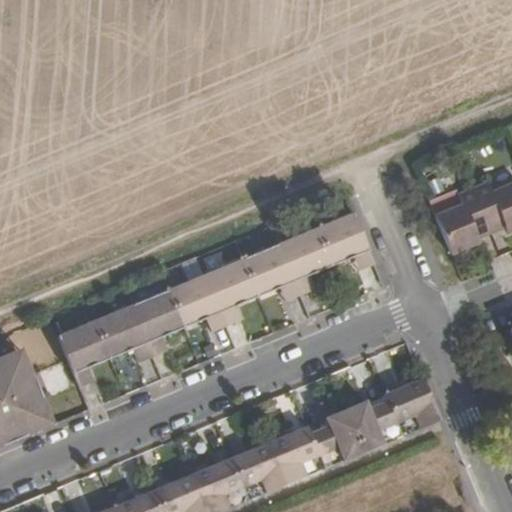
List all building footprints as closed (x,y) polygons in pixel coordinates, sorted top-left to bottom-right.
[(487,183),(472,190),(486,224),(500,218),(504,227),(506,233),(511,230),(511,184),(491,193),(487,183)] [(473,230),(486,224),(472,190),(457,196),(461,205),(435,217),(451,256),(479,244),(476,239),(473,230)] [(352,214),(315,229),(331,266),(354,257),(368,251),(352,214)] [(486,224),(490,233),(504,227),(500,218),(486,224)] [(473,230),(476,239),(490,233),(486,224),(473,230)] [(315,229),(278,245),(294,281),(308,276),(331,266),(315,229)] [(278,245),(241,260),(257,297),(280,288),(294,281),(278,245)] [(368,251),(354,257),(359,271),(373,265),(368,251)] [(241,260),(205,275),(220,312),(234,307),(257,297),(241,260)] [(205,275),(168,291),(183,328),(206,318),(220,312),(205,275)] [(308,276),(294,281),(300,295),(314,290),(308,276)] [(294,281),(280,288),(286,301),(300,295),(294,281)] [(168,291),(131,306),(146,344),(160,338),(183,328),(168,291)] [(131,306),(94,322),(109,359),(132,349),(146,344),(131,306)] [(234,307),(220,312),(226,327),(240,321),(234,307)] [(220,312),(206,318),(212,332),(226,327),(220,312)] [(94,322),(57,337),(72,374),(86,368),(109,359),(94,322)] [(160,338),(146,344),(152,357),(166,351),(160,338)] [(146,344),(132,349),(138,363),(152,357),(146,344)] [(0,447),(51,426),(21,352),(0,361),(0,447)] [(86,368),(72,374),(78,388),(92,382),(86,368)] [(421,380),(383,396),(386,403),(400,438),(439,422),(421,380)] [(364,404),(345,412),(362,454),(400,438),(386,403),(367,411),(364,404)] [(328,427),(309,435),(323,470),(362,454),(345,412),(325,420),(328,427)] [(306,428),(268,444),(285,485),(323,470),(309,435),(306,428)] [(268,444),(229,460),(247,502),(285,485),(268,444)] [(229,460),(191,476),(205,511),(222,511),(247,502),(229,460)] [(205,511),(191,476),(152,492),(160,511),(205,511)] [(160,511),(152,492),(114,508),(115,511),(160,511)]
